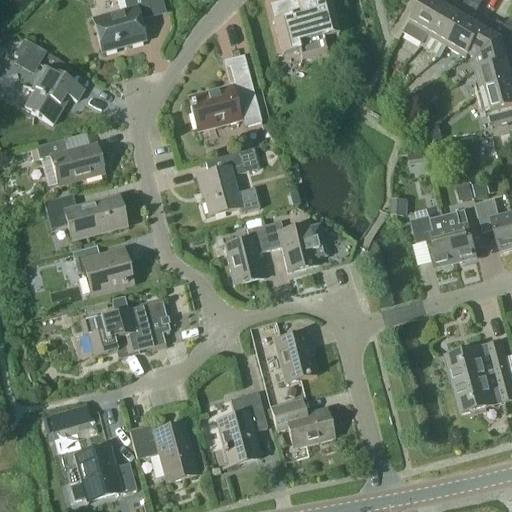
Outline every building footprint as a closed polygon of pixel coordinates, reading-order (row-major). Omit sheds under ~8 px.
[(151,20),(145,0),(114,0),(119,15),(92,22),(101,55),(144,44),(139,23),(151,20)] [(328,1),(328,0),(294,0),(299,18),(291,20),(290,18),(273,22),(282,57),(298,53),(301,63),(326,56),(322,40),(339,36),(329,1),(328,1)] [(427,38),(445,8),(433,1),(433,0),(423,0),(402,35),(422,46),(427,37),(427,38)] [(467,56),(482,30),(470,23),(483,1),(481,0),(474,0),(472,5),(446,49),(466,60),(468,57),(467,56)] [(427,38),(446,49),(472,5),(465,1),(457,15),(445,8),(427,38)] [(490,34),(482,30),(467,56),(468,57),(475,61),(478,72),(478,73),(508,65),(503,48),(509,46),(511,41),(511,31),(496,23),(490,34)] [(33,77),(46,55),(30,46),(27,44),(14,66),(33,77)] [(474,73),(480,95),(511,86),(511,78),(508,65),(478,73),(478,72),(474,73)] [(83,92),(44,69),(30,92),(34,94),(24,111),(52,128),(68,100),(76,104),(83,92)] [(261,125),(250,84),(188,100),(196,133),(213,128),(214,131),(243,123),(245,130),(261,125)] [(511,86),(480,95),(486,117),(490,129),(511,123),(511,86)] [(265,141),(274,138),(271,126),(262,129),(265,141)] [(67,154),(64,142),(35,150),(39,162),(49,159),(57,189),(103,177),(95,147),(67,154)] [(253,152),(204,164),(208,176),(196,179),(200,194),(202,194),(209,220),(238,212),(240,217),(258,212),(253,192),(236,197),(231,179),(258,172),(253,152)] [(475,200),(490,196),(486,183),(472,187),(475,200)] [(75,211),(71,198),(42,205),(49,229),(66,225),(71,243),(125,229),(117,200),(75,211)] [(406,219),(408,202),(392,201),(391,218),(406,219)] [(499,255),(511,251),(511,217),(511,215),(498,219),(494,202),(486,204),(499,255)] [(464,213),(443,218),(455,266),(476,260),(464,213)] [(434,271),(455,266),(443,218),(429,222),(429,219),(410,224),(416,247),(427,244),(434,271)] [(280,225),(263,229),(269,254),(281,251),(287,276),(317,268),(307,228),(282,234),(280,225)] [(257,257),(269,254),(263,229),(246,233),(248,242),(223,248),(233,289),(264,282),(257,257)] [(99,261),(95,249),(71,255),(77,277),(89,274),(94,295),(131,285),(123,255),(99,261)] [(126,311),(123,300),(110,303),(114,317),(96,322),(95,319),(79,323),(83,338),(87,337),(93,360),(116,354),(115,351),(123,349),(121,340),(132,337),(126,311)] [(161,302),(126,311),(132,337),(136,354),(150,351),(150,354),(165,350),(161,336),(169,334),(161,302)] [(316,378),(305,336),(273,344),(285,386),(316,378)] [(453,388),(508,374),(500,344),(470,352),(469,348),(459,350),(460,354),(445,358),(453,388)] [(511,388),(508,374),(453,388),(461,417),(476,413),(477,418),(487,415),(485,411),(511,403),(511,388)] [(267,431),(257,396),(229,403),(234,420),(216,424),(228,469),(259,461),(252,435),(267,431)] [(300,418),(297,404),(270,411),(275,430),(286,427),(293,452),(333,441),(325,411),(300,418)] [(54,436),(91,425),(86,408),(49,419),(54,436)] [(153,435),(151,427),(128,433),(136,462),(157,456),(165,486),(196,478),(183,427),(153,435)] [(114,470),(108,447),(72,456),(84,501),(119,492),(120,497),(135,493),(128,466),(114,470)]
